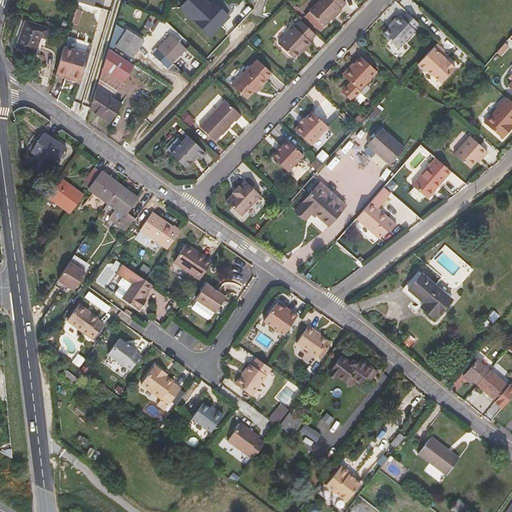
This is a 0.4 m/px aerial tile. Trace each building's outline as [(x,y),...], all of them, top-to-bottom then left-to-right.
[(93,0),(77,0),(71,22),(76,24),(81,10),(90,12),(93,0)] [(204,0),(187,0),(181,7),(211,36),(229,17),(213,1),(212,1),(209,4),(204,0)] [(319,0),(307,13),(322,28),(330,19),(332,17),(334,18),(340,12),(337,9),(345,0),(319,0)] [(402,18),(399,15),(392,21),(394,23),(389,28),(383,34),(398,49),(415,30),(413,28),(418,23),(407,13),(402,18)] [(300,20),(278,44),(294,58),(300,52),(303,48),(305,49),(311,42),(310,41),(316,35),(300,20)] [(34,52),(40,36),(45,38),(49,29),(26,21),(17,46),(34,52)] [(144,40),(126,28),(115,46),(133,57),(144,40)] [(187,49),(171,34),(157,48),(159,51),(156,54),(167,65),(170,61),(173,63),(187,49)] [(66,36),(63,46),(89,53),(91,43),(66,36)] [(497,52),(500,55),(508,46),(505,43),(497,52)] [(446,60),(441,55),(442,53),(444,51),(437,44),(418,64),(425,71),(427,69),(441,83),(455,68),(446,60)] [(82,80),(89,53),(63,46),(56,72),(82,80)] [(117,91),(134,65),(108,48),(99,79),(117,91)] [(361,57),(343,75),(351,82),(349,84),(349,86),(343,93),(351,101),(360,91),(359,90),(365,84),(377,72),(361,57)] [(272,73),(257,60),(251,66),(251,65),(232,85),(247,99),(254,91),(260,85),(262,86),(267,80),(266,79),(272,73)] [(56,72),(55,75),(81,83),(82,80),(56,72)] [(117,91),(99,79),(97,86),(113,97),(117,91)] [(369,88),(365,84),(359,90),(360,91),(351,101),(357,106),(366,97),(364,94),(369,88)] [(113,97),(97,86),(89,110),(109,123),(123,103),(113,97)] [(195,120),(200,125),(224,100),(220,95),(195,120)] [(511,102),(507,98),(485,124),(503,140),(511,131),(509,129),(511,125),(511,102)] [(236,122),(241,116),(225,100),(200,126),(215,141),(235,121),(236,122)] [(376,107),(368,117),(373,120),(381,111),(376,107)] [(186,112),(180,118),(183,121),(184,120),(189,126),(194,121),(189,116),(189,115),(186,112)] [(300,124),(295,130),(311,145),(328,127),(312,112),(304,120),(300,124)] [(353,121),(357,125),(363,118),(359,114),(353,121)] [(390,164),(404,148),(381,128),(367,144),(390,164)] [(67,147),(43,132),(31,151),(54,166),(67,147)] [(188,136),(171,154),(185,168),(192,161),(197,155),(199,157),(201,159),(206,153),(188,136)] [(485,152),(467,136),(451,153),(467,167),(477,156),(480,158),(485,152)] [(288,140),(272,157),(288,172),(304,156),(288,140)] [(309,165),(316,171),(323,164),(316,158),(309,165)] [(436,158),(412,185),(414,187),(424,196),(427,198),(451,171),(436,158)] [(101,172),(94,167),(82,183),(89,188),(101,172)] [(121,185),(102,171),(101,172),(89,188),(88,189),(108,203),(121,185)] [(70,213),(83,195),(59,177),(45,195),(70,213)] [(261,195),(245,181),(240,187),(239,186),(232,192),(234,193),(226,201),(241,216),(261,195)] [(341,211),(332,202),(325,196),(330,191),(321,182),(298,208),(307,216),(310,214),(313,211),(317,215),(329,225),(341,211)] [(393,182),(387,188),(393,193),(399,186),(393,182)] [(128,212),(138,198),(121,185),(108,203),(115,209),(108,218),(125,231),(135,218),(128,212)] [(424,196),(414,187),(410,192),(420,201),(424,196)] [(337,197),(330,191),(325,196),(332,202),(337,197)] [(396,225),(370,202),(356,219),(379,238),(396,225)] [(307,216),(298,208),(295,211),(305,220),(307,216)] [(173,226),(152,212),(140,230),(167,249),(180,230),(174,225),(173,226)] [(186,244),(174,261),(200,279),(212,261),(186,244)] [(111,268),(117,271),(122,262),(117,259),(111,268)] [(70,261),(57,280),(73,290),(85,272),(70,261)] [(143,263),(138,271),(145,276),(150,268),(143,263)] [(153,285),(146,280),(138,275),(123,264),(117,273),(123,277),(118,284),(121,286),(115,293),(122,298),(138,309),(145,299),(144,298),(153,285)] [(452,299),(422,273),(408,289),(424,303),(420,307),(435,319),(452,299)] [(225,297),(206,283),(195,299),(215,312),(225,297)] [(424,303),(408,289),(404,293),(420,307),(424,303)] [(140,310),(147,300),(145,299),(138,309),(140,310)] [(276,302),(263,320),(283,335),(298,315),(290,310),(289,311),(284,308),(276,302)] [(98,318),(79,304),(67,320),(92,339),(103,324),(97,319),(98,318)] [(487,309),(478,320),(486,326),(495,315),(487,309)] [(319,335),(314,332),(315,331),(308,326),(296,343),(317,357),(328,342),(319,335)] [(119,339),(107,354),(129,371),(140,356),(134,352),(135,351),(119,339)] [(367,377),(373,368),(361,358),(358,362),(353,359),(351,362),(342,355),(330,371),(337,376),(352,387),(356,381),(361,384),(367,377)] [(76,357),(72,362),(78,366),(82,362),(76,357)] [(271,368),(269,367),(257,358),(252,365),(250,363),(235,384),(252,396),(271,368)] [(490,369),(477,359),(462,376),(471,383),(472,381),(477,385),(490,369)] [(154,366),(140,384),(160,399),(156,404),(164,410),(179,389),(172,384),(173,382),(166,376),(167,375),(154,366)] [(373,368),(367,377),(371,380),(378,371),(373,368)] [(80,380),(65,369),(60,375),(75,387),(80,380)] [(511,395),(511,387),(490,369),(477,385),(503,407),(511,395)] [(203,402),(191,418),(211,433),(223,414),(215,408),(214,410),(210,407),(203,402)] [(279,424),(290,408),(281,402),(270,418),(279,424)] [(293,435),(303,422),(289,412),(279,425),(293,435)] [(241,422),(227,441),(252,459),(265,442),(258,438),(260,436),(241,422)] [(395,447),(404,436),(399,432),(390,443),(395,447)] [(446,451),(448,448),(432,436),(418,454),(446,475),(458,460),(446,451)] [(446,451),(458,460),(459,457),(448,448),(446,451)] [(401,471),(394,466),(398,461),(391,455),(382,468),(395,478),(401,471)] [(342,465),(325,485),(346,502),(361,483),(355,478),(352,476),(349,473),(350,472),(342,465)] [(456,511),(472,511),(474,511),(458,500),(452,509),(456,511)]
